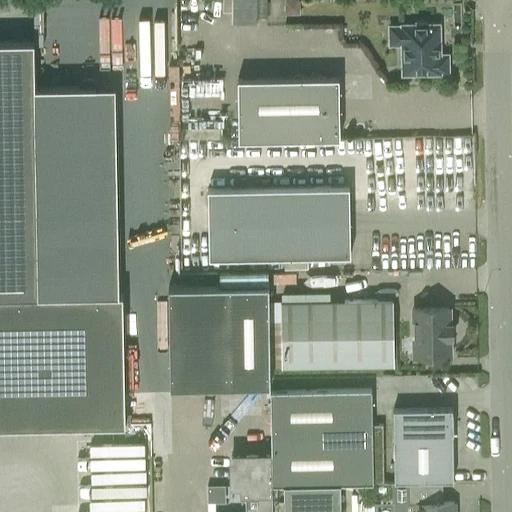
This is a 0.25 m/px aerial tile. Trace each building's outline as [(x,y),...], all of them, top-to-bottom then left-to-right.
[(256,0),(256,17),(266,17),(266,0),(256,0)] [(401,25),(401,26),(389,27),(390,45),(402,44),(402,74),(440,73),(440,72),(448,72),(447,55),(439,55),(439,24),(427,24),(424,22),(415,22),(412,25),(401,25)] [(0,426),(124,424),(122,294),(38,296),(34,41),(0,42),(0,426)] [(236,79),(237,140),(338,138),(337,77),(236,79)] [(207,188),(208,258),(350,255),(348,186),(207,188)] [(169,386),(269,384),(268,285),(168,286),(169,386)] [(287,291),(287,297),(334,296),(334,289),(287,291)] [(281,366),(393,365),(392,300),(280,301),(281,366)] [(452,324),(449,324),(448,324),(448,308),(414,309),(415,357),(449,356),(448,337),(452,337),(452,324)] [(272,484),(283,484),(340,483),(383,482),(382,425),(371,425),(371,389),(270,391),(272,484)] [(441,482),(441,481),(453,480),(452,433),(453,433),(452,411),(452,408),(393,410),(394,481),(406,481),(406,482),(441,482)] [(271,492),(271,455),(247,456),(247,458),(243,458),(243,467),(231,467),(231,486),(242,486),(242,493),(271,492)] [(405,511),(453,511),(453,503),(442,503),(441,482),(406,482),(407,511),(405,511)] [(339,511),(340,483),(283,484),(283,511),(339,511)] [(207,503),(225,503),(225,485),(207,486),(207,503)]
